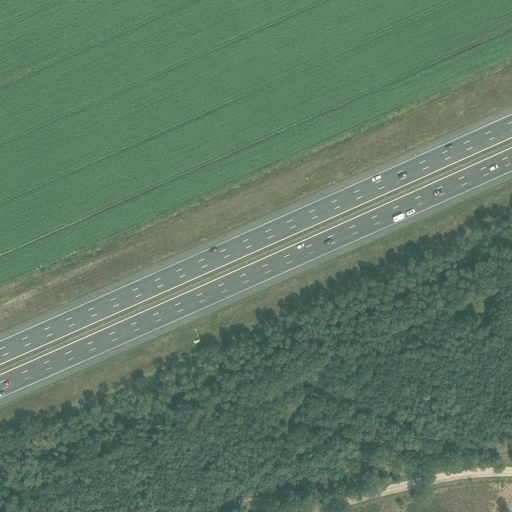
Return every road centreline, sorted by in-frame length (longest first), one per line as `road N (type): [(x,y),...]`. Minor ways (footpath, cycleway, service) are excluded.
road 1 (motorway): [(511,125),(0,353)]
road 2 (motorway): [(0,386),(511,159)]
road 3 (track): [(511,474),(468,475),(291,511)]
